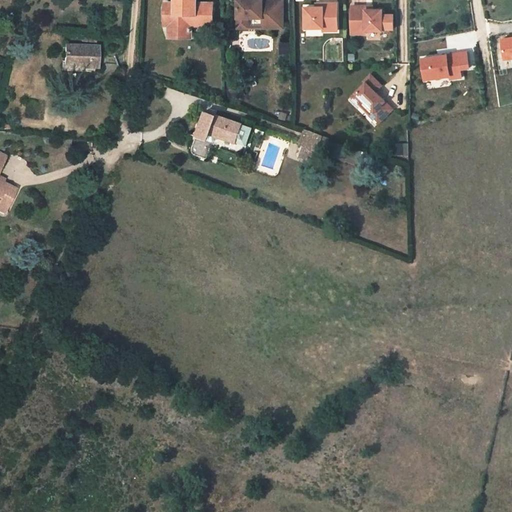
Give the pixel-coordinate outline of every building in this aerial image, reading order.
[(173,0),(173,1),(176,1),(177,6),(164,6),(164,25),(168,25),(168,36),(190,36),(190,25),(190,14),(199,14),(200,20),(212,20),(212,1),(196,1),(196,0),(173,0)] [(233,0),(234,1),(236,0),(237,25),(247,25),(247,18),(254,18),(254,14),(261,14),(261,18),(277,18),(277,0),(253,0),(251,2),(248,2),(248,0),(233,0)] [(282,0),(277,0),(277,18),(261,18),(261,29),(282,28),(282,0)] [(315,9),(304,9),(304,29),(322,29),(322,32),(336,32),(336,5),(321,5),(321,9),(315,9)] [(364,8),(350,8),(350,35),(365,35),(365,32),(381,32),(381,31),(381,15),(381,11),(371,11),(364,11),(364,8)] [(212,24),(212,20),(200,20),(199,14),(190,14),(190,25),(212,24)] [(381,15),(381,31),(392,31),(392,15),(381,15)] [(504,61),(511,59),(511,37),(500,40),(504,61)] [(420,59),(424,81),(449,77),(450,80),(461,78),(460,70),(469,69),(466,52),(420,59)] [(95,79),(96,59),(63,57),(62,74),(83,76),(83,79),(95,79)] [(380,86),(369,75),(363,82),(365,83),(351,98),(359,106),(363,101),(368,106),(370,104),(376,110),(374,112),(382,119),(392,109),(378,95),(374,96),(372,94),(374,92),(380,86)] [(382,119),(374,112),(370,116),(377,124),(382,119)] [(212,116),(201,113),(194,135),(190,148),(190,150),(190,152),(190,154),(192,155),(193,156),(205,159),(210,141),(205,139),(206,134),(233,143),(233,142),(244,146),(250,128),(239,124),(239,123),(213,115),(212,116)] [(322,140),(302,133),(297,148),(302,150),(298,162),(310,167),(313,159),(315,160),(317,155),(322,140)] [(363,153),(322,140),(317,155),(359,167),(363,153)] [(0,175),(6,167),(0,162),(0,215),(1,216),(12,200),(1,193),(0,192),(0,175)]
